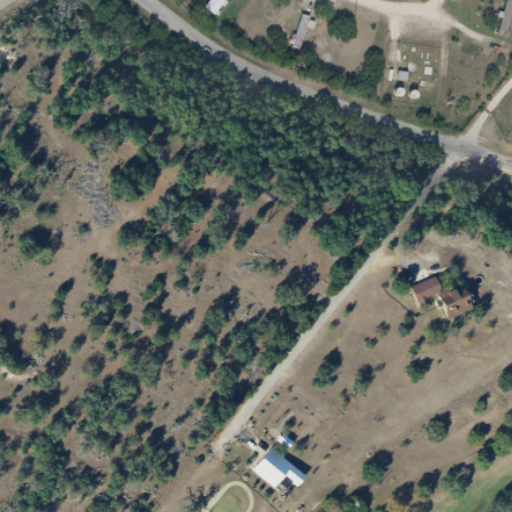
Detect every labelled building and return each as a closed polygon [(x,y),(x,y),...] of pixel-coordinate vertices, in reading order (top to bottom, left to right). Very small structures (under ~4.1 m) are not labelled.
[(218,0),(213,8),(225,16),(236,0),(218,0)] [(312,18),(303,15),(292,47),(301,50),(312,18)] [(307,15),(297,52),(308,55),(318,18),(307,15)] [(317,57),(325,58),(332,25),(323,24),(317,57)] [(412,287),(418,303),(440,294),(449,319),(474,310),(463,282),(441,290),(436,278),(412,287)] [(416,293),(426,316),(441,310),(439,304),(447,300),(440,284),(416,293)] [(445,309),(453,330),(480,319),(471,298),(445,309)] [(256,478),(277,496),(289,483),(302,494),(313,481),(278,452),(256,478)]
